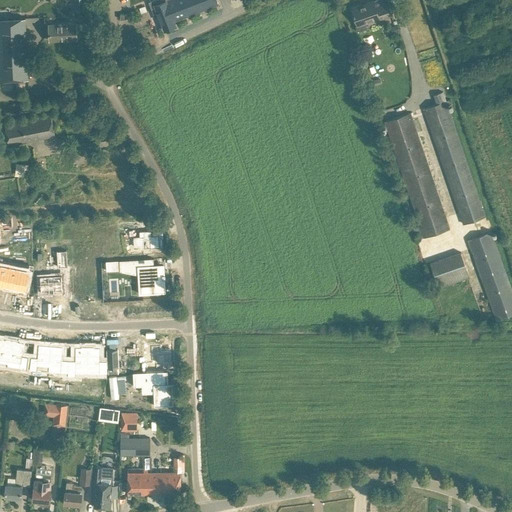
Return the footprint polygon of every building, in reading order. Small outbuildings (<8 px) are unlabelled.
[(83,10),(83,0),(75,0),(75,10),(83,10)] [(118,0),(120,7),(116,8),(119,19),(132,16),(130,5),(145,2),(144,0),(118,0)] [(189,14),(183,0),(162,0),(163,1),(158,3),(156,0),(153,0),(150,2),(154,12),(157,11),(165,30),(176,25),(174,20),(189,14)] [(183,0),(189,14),(218,3),(216,0),(183,0)] [(376,6),(373,0),(372,0),(352,7),(354,12),(353,12),(354,14),(358,26),(374,20),(375,21),(392,15),(391,11),(388,2),(376,6)] [(25,17),(0,18),(0,78),(28,77),(25,17)] [(50,40),(76,38),(76,23),(49,24),(50,40)] [(450,109),(448,105),(452,104),(451,98),(447,100),(444,91),(435,94),(438,103),(424,108),(463,223),(486,215),(453,118),(456,117),(453,108),(450,109)] [(10,143),(54,134),(51,112),(5,121),(10,143)] [(418,238),(450,228),(411,112),(384,121),(420,226),(415,228),(418,238)] [(125,154),(97,154),(97,170),(124,170),(125,154)] [(40,165),(47,165),(48,174),(73,173),(72,156),(40,157),(40,165)] [(0,206),(8,206),(8,195),(14,195),(13,177),(0,176),(0,206)] [(109,176),(109,190),(117,190),(117,199),(117,201),(143,201),(143,183),(134,183),(134,182),(131,182),(131,177),(134,177),(134,176),(109,176)] [(0,241),(1,242),(1,235),(0,226),(13,226),(12,216),(0,216),(0,241)] [(159,231),(111,232),(111,250),(159,248),(159,231)] [(496,318),(511,312),(511,287),(492,231),(468,240),(496,318)] [(434,288),(470,276),(461,251),(426,263),(428,269),(434,288)] [(153,257),(119,259),(120,269),(138,273),(146,275),(146,284),(144,284),(144,292),(156,291),(156,290),(165,289),(164,277),(165,277),(165,273),(164,273),(163,273),(163,270),(154,271),(154,263),(153,257)] [(119,259),(106,260),(107,270),(120,269),(119,259)] [(7,265),(3,283),(5,284),(6,284),(8,284),(14,286),(17,267),(12,266),(7,265)] [(17,267),(14,286),(16,286),(18,287),(25,288),(29,269),(17,267)] [(62,274),(39,274),(39,292),(49,291),(49,294),(54,293),(54,291),(59,290),(62,290),(62,274)] [(0,361),(7,363),(8,363),(12,338),(7,337),(7,338),(0,337),(0,361)] [(7,363),(7,365),(27,368),(29,355),(22,354),(24,341),(18,340),(19,339),(12,338),(8,363),(7,363)] [(31,356),(29,368),(37,369),(37,364),(48,365),(49,365),(51,344),(38,343),(37,356),(31,356)] [(48,365),(48,370),(67,372),(68,372),(69,359),(62,358),(63,345),(51,344),(49,365),(48,365)] [(67,372),(67,375),(76,375),(76,372),(87,372),(88,345),(81,345),(81,346),(75,346),(75,359),(69,359),(68,372),(67,372)] [(88,345),(87,372),(108,372),(107,360),(100,359),(100,346),(94,346),(94,345),(88,345)] [(117,348),(107,349),(109,372),(118,372),(117,348)] [(171,349),(137,351),(138,365),(172,364),(171,349)] [(149,372),(122,373),(122,385),(133,385),(133,397),(160,398),(160,385),(149,385),(149,372)] [(66,425),(68,404),(55,403),(45,402),(43,414),(54,416),(53,424),(66,425)] [(100,405),(99,419),(104,419),(114,421),(118,421),(120,408),(108,406),(100,405)] [(122,413),(122,429),(138,429),(138,413),(122,413)] [(87,442),(93,443),(95,434),(69,430),(67,445),(73,446),(75,437),(87,439),(87,442)] [(122,454),(140,454),(150,454),(150,437),(122,437),(122,454)] [(145,484),(145,472),(148,472),(148,468),(150,468),(150,457),(143,457),(144,468),(128,468),(128,493),(148,493),(148,484),(145,484)] [(93,465),(92,478),(97,478),(96,480),(94,505),(100,505),(100,507),(110,508),(111,499),(109,499),(111,482),(113,482),(113,466),(103,466),(93,465)] [(90,484),(91,468),(83,467),(81,483),(90,484)] [(31,485),(32,475),(32,470),(17,468),(15,484),(6,483),(5,496),(6,496),(7,498),(12,499),(13,497),(21,498),(22,484),(31,485)] [(49,500),(50,490),(51,477),(52,473),(36,471),(33,499),(49,500)] [(181,493),(181,471),(148,472),(145,472),(145,484),(148,484),(148,493),(181,493)] [(81,504),(82,494),(83,485),(74,484),(74,482),(67,481),(64,502),(81,504)]
